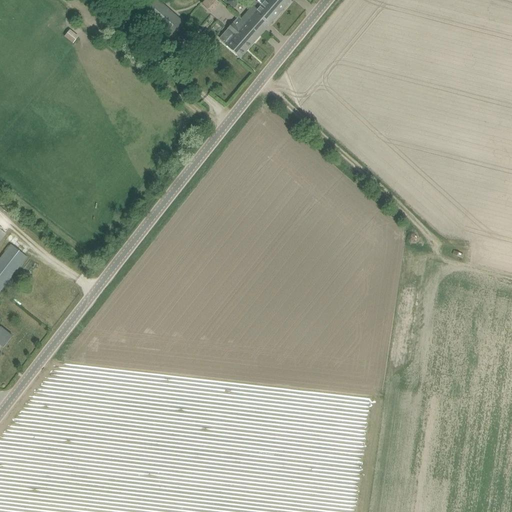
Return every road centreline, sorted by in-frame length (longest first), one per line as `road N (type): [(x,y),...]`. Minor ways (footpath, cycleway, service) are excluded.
road 1 (tertiary): [(0,414),(328,0)]
road 2 (track): [(431,239),(263,78)]
